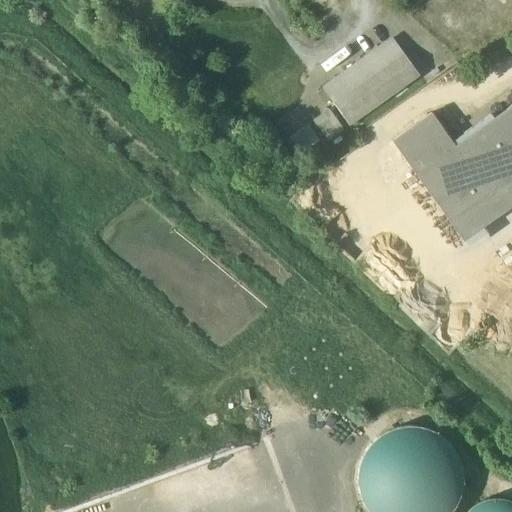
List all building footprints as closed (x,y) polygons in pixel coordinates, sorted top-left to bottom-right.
[(393,38),(323,88),(349,124),(419,74),(393,38)] [(511,105),(455,146),(432,113),(392,141),(463,240),(511,205),(511,105)] [(329,109),(313,120),(327,139),(343,128),(329,109)] [(308,124),(289,138),(301,154),(319,140),(308,124)] [(358,508),(360,511),(458,511),(463,504),(467,485),(465,470),(456,452),(444,439),(427,430),(409,428),(389,431),(373,441),(360,457),(354,474),(353,492),(358,508)]
